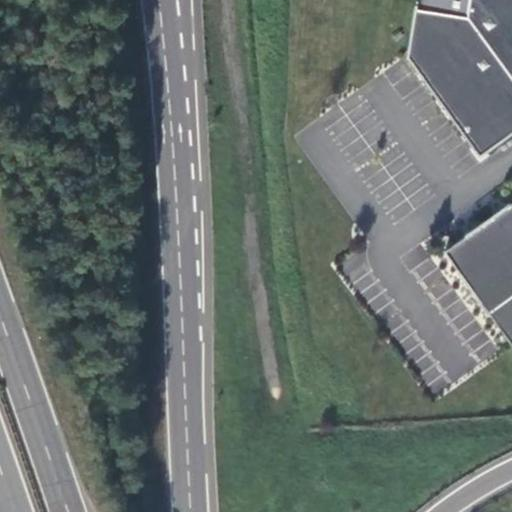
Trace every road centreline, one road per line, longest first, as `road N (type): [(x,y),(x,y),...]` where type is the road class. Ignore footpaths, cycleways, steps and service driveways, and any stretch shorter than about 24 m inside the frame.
road 1 (track): [(299,511),(224,0)]
road 2 (trunk): [(182,318),(157,0)]
road 3 (trunk): [(182,318),(182,0)]
road 4 (trunk): [(68,511),(0,312)]
road 5 (trunk): [(189,511),(182,318)]
